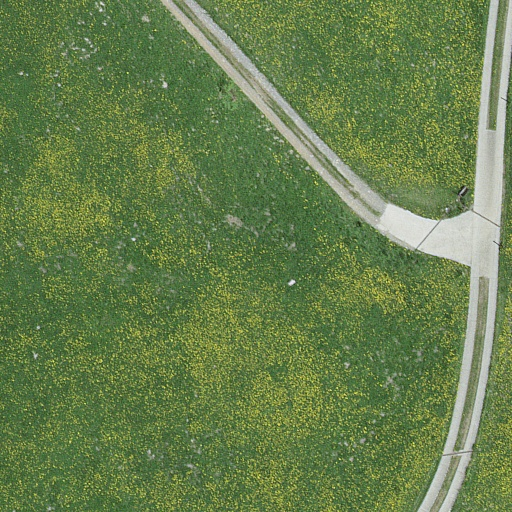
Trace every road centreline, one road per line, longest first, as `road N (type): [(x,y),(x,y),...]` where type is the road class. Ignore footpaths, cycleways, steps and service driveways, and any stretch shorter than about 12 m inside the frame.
road 1 (track): [(481,235),(429,237),(322,156),(177,0)]
road 2 (track): [(481,235),(469,398),(427,511)]
road 3 (track): [(505,0),(481,235)]
